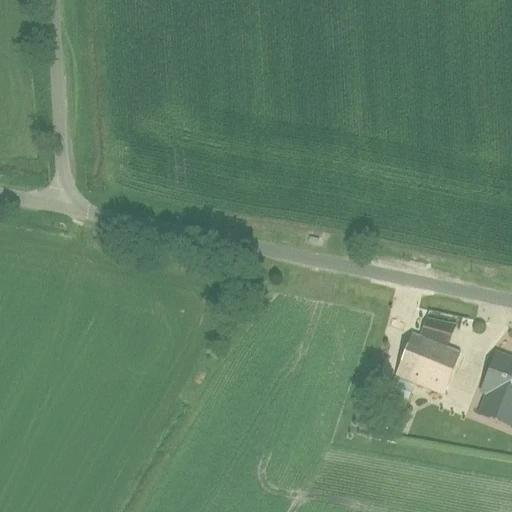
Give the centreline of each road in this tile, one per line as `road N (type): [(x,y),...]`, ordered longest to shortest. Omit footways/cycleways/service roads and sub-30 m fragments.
road 1 (residential): [(65,211),(511,304)]
road 2 (residential): [(65,211),(53,0)]
